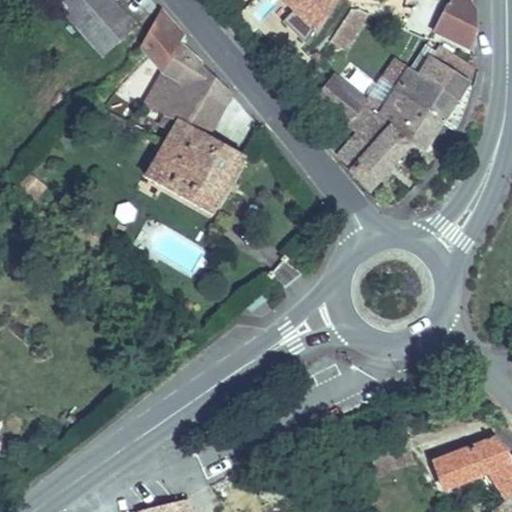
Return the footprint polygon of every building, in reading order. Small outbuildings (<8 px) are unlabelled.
[(136,16),(120,0),(63,0),(106,45),(136,16)] [(458,0),(454,28),(494,35),(497,19),(496,0),(458,0)] [(325,49),(341,58),(366,14),(350,5),(325,49)] [(153,7),(134,42),(159,77),(186,93),(172,116),(165,130),(172,135),(180,120),(206,135),(213,139),(230,97),(177,43),(179,36),(153,7)] [(470,35),(460,46),(490,63),(497,50),(470,35)] [(429,59),(413,80),(453,113),(490,63),(460,46),(443,65),(429,59)] [(437,136),(455,115),(453,113),(413,80),(429,59),(417,53),(392,82),(386,84),(371,76),(385,94),(383,113),(437,136)] [(371,76),(346,61),(323,91),(350,127),(334,143),(374,198),(437,136),(383,113),(385,94),(371,76)] [(180,120),(172,135),(197,150),(206,135),(180,120)] [(197,150),(172,135),(167,144),(149,181),(213,220),(246,159),(245,159),(213,139),(206,135),(197,150)] [(472,461),(485,491),(511,470),(511,464),(504,456),(484,421),(414,448),(426,474),(472,461)] [(384,426),(325,444),(332,466),(391,448),(384,426)] [(511,511),(511,470),(485,491),(457,511),(511,511)] [(181,511),(179,498),(128,510),(128,511),(181,511)]
